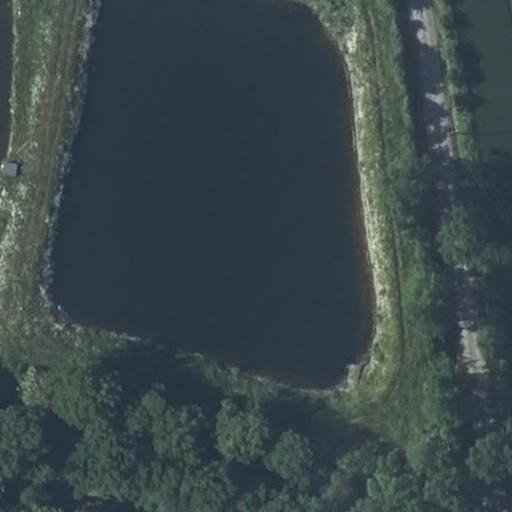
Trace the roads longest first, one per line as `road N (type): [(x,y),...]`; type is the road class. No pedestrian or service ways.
road 1 (unclassified): [(415,0),(500,511)]
road 2 (track): [(0,420),(376,511)]
